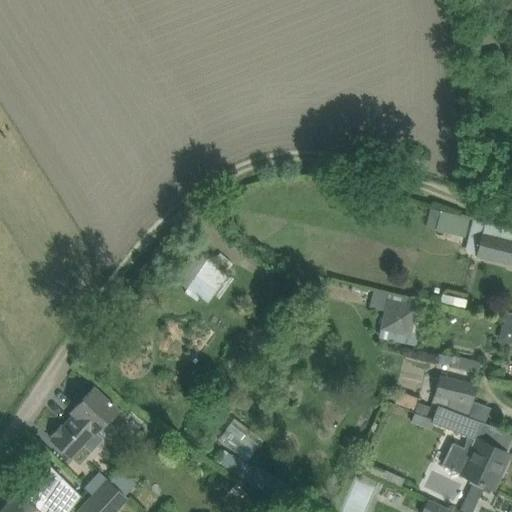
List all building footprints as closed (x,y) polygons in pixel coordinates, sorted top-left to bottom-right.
[(496,41),(494,23),(469,27),(471,45),(487,43),(487,48),(496,47),(495,41),(496,41)] [(441,210),(436,228),(465,235),(469,217),(441,210)] [(511,238),(482,232),(477,255),(511,263),(511,238)] [(187,287),(208,302),(229,273),(208,258),(187,287)] [(379,337),(417,345),(427,302),(374,290),(370,307),(385,310),(379,337)] [(479,373),(481,362),(453,355),(453,356),(440,353),(438,361),(451,364),(450,366),(479,373)] [(438,374),(434,392),(472,402),(476,384),(438,374)] [(60,424),(50,434),(53,437),(51,439),(70,457),(83,444),(91,451),(105,435),(97,428),(116,408),(108,400),(94,387),(71,411),(74,414),(62,427),(60,424)] [(438,405),(432,422),(468,435),(464,447),(454,443),(444,465),(475,480),(493,488),(501,472),(498,470),(507,452),(474,436),(481,421),(438,405)] [(225,450),(217,461),(280,503),(291,487),(256,463),(254,466),(240,457),(240,458),(233,453),(232,454),(225,450)] [(121,468),(109,480),(124,495),(136,483),(121,468)] [(93,494),(108,479),(99,471),(85,486),(93,494)] [(62,476),(50,492),(58,498),(53,505),(63,511),(68,511),(80,495),(62,476)] [(93,494),(78,510),(79,511),(114,511),(127,499),(124,495),(109,480),(108,479),(93,494)] [(460,511),(475,511),(483,490),(469,485),(460,511)] [(40,511),(39,510),(48,497),(33,487),(24,500),(14,493),(0,511),(40,511)] [(302,489),(290,506),(298,511),(331,511),(333,509),(302,489)] [(450,511),(434,504),(427,501),(421,511),(450,511)]
